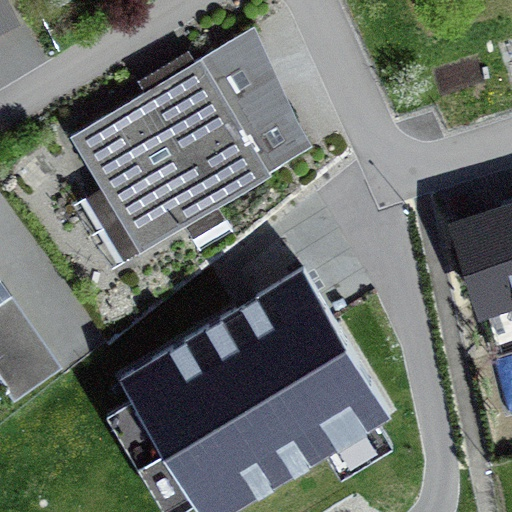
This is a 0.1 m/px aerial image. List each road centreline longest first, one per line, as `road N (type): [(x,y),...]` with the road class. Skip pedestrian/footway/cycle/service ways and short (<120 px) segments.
road 1 (residential): [(306,0),(392,179),(511,152)]
road 2 (residential): [(0,112),(200,0)]
